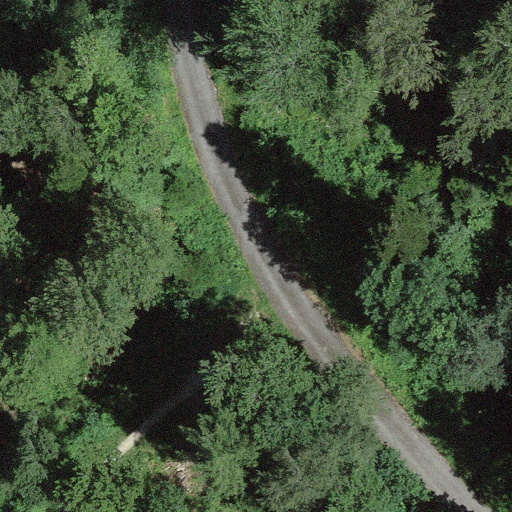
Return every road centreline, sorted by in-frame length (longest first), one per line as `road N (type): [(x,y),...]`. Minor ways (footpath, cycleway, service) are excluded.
road 1 (track): [(299,304),(225,169),(181,0)]
road 2 (track): [(475,511),(431,473),(299,304)]
